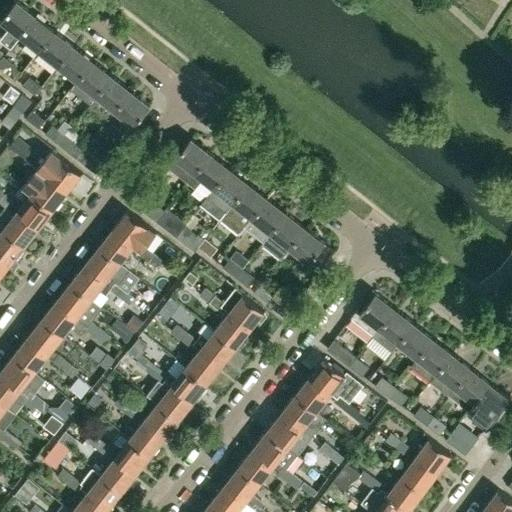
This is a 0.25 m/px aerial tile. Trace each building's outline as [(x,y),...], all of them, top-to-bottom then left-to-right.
[(1,37),(11,45),(35,14),(17,0),(15,0),(1,19),(10,26),(1,37)] [(20,35),(39,49),(55,29),(35,14),(11,45),(11,46),(20,35)] [(39,49),(58,65),(74,45),(55,29),(39,49)] [(93,60),(74,45),(58,65),(77,79),(93,60)] [(0,58),(0,67),(10,75),(17,65),(3,54),(0,58)] [(77,79),(71,86),(70,88),(89,103),(112,74),(93,60),(77,79)] [(89,103),(108,118),(131,89),(112,74),(89,103)] [(36,95),(36,94),(43,85),(29,75),(22,84),(36,95)] [(134,124),(150,104),(131,89),(108,118),(109,118),(116,110),(134,124)] [(23,93),(15,103),(24,110),(32,100),(23,93)] [(14,103),(7,112),(17,119),(24,110),(14,103)] [(26,117),(39,127),(45,119),(32,108),(26,117)] [(0,121),(9,127),(10,128),(17,119),(7,112),(0,121)] [(53,123),(45,133),(58,143),(65,133),(66,133),(72,125),(66,120),(59,128),(53,123)] [(84,148),(66,133),(65,133),(58,143),(76,157),(84,148)] [(15,135),(8,144),(17,151),(20,153),(25,147),(24,142),(15,135)] [(191,137),(168,166),(188,181),(211,152),(191,137)] [(8,144),(0,153),(0,166),(2,168),(17,151),(8,144)] [(85,146),(84,148),(76,157),(96,173),(105,162),(85,146)] [(82,172),(61,155),(52,148),(35,171),(37,172),(39,169),(67,191),(82,172)] [(202,201),(203,201),(230,167),(211,152),(188,181),(195,187),(202,178),(214,186),(202,201)] [(219,218),(220,219),(249,182),(230,167),(203,201),(221,216),(219,218)] [(35,171),(23,185),(53,209),(67,191),(39,169),(37,172),(35,171)] [(220,219),(239,233),(268,197),(249,182),(220,219)] [(31,192),(17,210),(39,227),(53,209),(23,185),(31,192)] [(0,198),(0,201),(8,208),(14,201),(5,193),(0,198)] [(164,209),(146,194),(137,205),(157,221),(168,207),(167,206),(164,209)] [(252,217),(271,231),(286,211),(268,197),(239,233),(239,234),(252,217)] [(186,221),(168,207),(157,221),(176,235),(186,221)] [(144,244),(145,242),(155,230),(127,208),(112,227),(134,244),(140,249),(143,245),(144,244)] [(17,210),(3,228),(25,245),(39,227),(17,210)] [(290,246),(305,226),(286,211),(271,231),(271,232),(265,240),(283,255),(290,246)] [(187,222),(186,221),(176,235),(195,250),(198,246),(198,247),(206,237),(205,236),(204,237),(187,223),(187,222)] [(321,270),(328,261),(326,260),(335,249),(305,226),(290,246),(321,270)] [(112,227),(98,245),(120,262),(134,244),(112,227)] [(3,228),(0,231),(0,254),(11,263),(25,245),(3,228)] [(218,247),(206,237),(198,247),(211,256),(218,247)] [(139,250),(137,252),(147,260),(154,252),(144,244),(143,245),(140,249),(139,250)] [(112,285),(115,280),(119,276),(113,271),(120,262),(98,245),(84,263),(112,285)] [(164,260),(154,252),(147,260),(158,268),(164,260)] [(0,254),(0,276),(11,263),(0,254)] [(223,266),(236,276),(243,267),(247,261),(240,256),(236,261),(230,257),(223,266)] [(115,280),(112,285),(84,263),(70,281),(92,298),(99,289),(106,294),(110,288),(119,296),(125,288),(115,280)] [(236,276),(249,286),(256,276),(243,267),(236,276)] [(190,269),(184,276),(193,283),(199,276),(190,269)] [(254,290),(271,304),(280,293),(263,279),(254,290)] [(84,321),(87,316),(92,320),(102,307),(92,298),(70,281),(56,299),(84,321)] [(199,294),(209,302),(215,294),(205,286),(199,294)] [(264,309),(243,292),(235,286),(224,301),(215,294),(209,302),(219,310),(222,307),(227,312),(228,311),(250,328),(264,309)] [(136,296),(125,288),(119,296),(130,304),(136,296)] [(358,308),(351,316),(374,333),(379,327),(395,307),(375,292),(361,310),(358,308)] [(87,316),(84,321),(56,299),(42,317),(64,334),(71,325),(81,333),(86,328),(91,332),(97,324),(92,320),(87,316)] [(228,311),(227,312),(222,307),(219,310),(216,313),(222,318),(214,329),(235,346),(237,345),(240,347),(247,338),(243,336),(250,328),(228,311)] [(379,327),(398,342),(414,322),(395,307),(379,327)] [(136,331),(144,320),(134,313),(126,324),(136,331)] [(42,317),(28,335),(49,352),(64,334),(42,317)] [(398,342),(417,357),(433,337),(414,322),(398,342)] [(171,330),(181,338),(187,330),(177,323),(171,330)] [(107,332),(97,324),(91,332),(101,339),(107,332)] [(128,340),(134,330),(125,324),(119,334),(128,340)] [(200,334),(197,338),(187,330),(181,338),(192,346),(194,343),(199,347),(200,347),(221,364),(235,346),(214,329),(206,339),(200,334)] [(111,335),(107,332),(101,339),(105,343),(111,335)] [(28,335),(14,353),(35,370),(49,352),(28,335)] [(417,357),(412,364),(430,379),(452,352),(433,337),(417,357)] [(357,355),(334,338),(327,348),(349,365),(357,355)] [(107,367),(114,358),(97,345),(89,354),(96,359),(107,367)] [(207,382),(221,364),(200,347),(199,347),(185,365),(207,382)] [(430,379),(449,394),(471,366),(452,352),(430,379)] [(14,353),(0,370),(0,371),(21,388),(35,370),(14,353)] [(370,366),(357,355),(349,365),(363,375),(370,366)] [(136,361),(152,374),(159,366),(148,358),(145,361),(139,357),(136,361)] [(309,375),(331,392),(337,396),(340,393),(350,401),(364,383),(346,370),(344,373),(324,357),(309,375)] [(79,369),(68,361),(63,368),(73,376),(79,369)] [(171,383),(193,400),(207,382),(185,365),(177,376),(171,371),(168,374),(159,366),(152,374),(163,382),(165,378),(171,383)] [(449,394),(468,408),(490,381),(471,366),(449,394)] [(0,371),(0,400),(7,406),(21,388),(0,371)] [(75,385),(89,395),(97,384),(84,373),(75,385)] [(309,375),(295,393),(317,410),(331,392),(309,375)] [(382,375),(375,384),(375,385),(388,394),(395,385),(382,375)] [(232,396),(240,388),(229,377),(221,386),(232,396)] [(488,424),(509,397),(490,381),(468,408),(488,424)] [(171,383),(157,401),(179,418),(193,400),(171,383)] [(408,394),(395,385),(388,394),(401,404),(408,394)] [(96,408),(102,399),(94,393),(88,402),(96,408)] [(295,393),(281,411),(302,428),(317,410),(295,393)] [(350,401),(340,393),(337,396),(334,400),(344,408),(350,401)] [(130,402),(120,395),(114,402),(124,410),(130,402)] [(44,412),(43,412),(44,412),(47,409),(50,405),(40,397),(34,404),(44,412)] [(67,409),(70,412),(76,404),(66,397),(60,405),(61,405),(62,405),(67,409)] [(157,401),(143,419),(165,436),(179,418),(157,401)] [(360,409),(350,401),(344,408),(354,416),(360,409)] [(141,411),(130,402),(124,410),(135,418),(141,411)] [(421,404),(414,413),(414,414),(426,423),(434,414),(421,404)] [(267,429),(288,446),(288,445),(302,428),(281,411),(267,429)] [(63,422),(55,415),(52,413),(43,425),(54,434),(63,422)] [(447,424),(434,414),(426,423),(440,433),(447,424)] [(143,419),(129,437),(151,454),(165,436),(143,419)] [(0,427),(0,436),(6,441),(12,433),(2,425),(0,427)] [(298,453),(288,445),(288,446),(267,429),(253,447),(274,464),(280,469),(283,465),(286,468),(287,467),(298,453)] [(466,453),(473,443),(453,429),(446,438),(466,453)] [(86,439),(96,446),(102,438),(92,431),(86,439)] [(385,439),(396,447),(401,439),(391,431),(385,439)] [(107,450),(114,456),(115,455),(137,472),(151,454),(129,437),(122,432),(111,445),(102,438),(96,446),(105,453),(107,450)] [(16,448),(21,442),(22,440),(12,433),(6,441),(16,448)] [(451,453),(429,436),(415,455),(437,472),(451,453)] [(331,445),(321,437),(315,444),(325,452),(331,445)] [(59,439),(44,458),(56,467),(70,448),(59,439)] [(396,447),(406,454),(412,447),(401,439),(396,447)] [(260,482),(274,464),(253,447),(239,465),(260,482)] [(344,456),(335,448),(329,455),(339,462),(344,456)] [(303,472),(310,460),(300,454),(293,465),(303,472)] [(114,456),(101,473),(122,490),(137,472),(115,455),(114,456)] [(415,455),(401,474),(423,490),(437,472),(415,455)] [(252,492),(260,482),(239,465),(224,483),(246,500),(252,504),(254,501),(257,503),(261,499),(252,492)] [(277,472),(287,480),(293,473),(287,467),(286,468),(283,465),(280,469),(277,472)] [(57,475),(68,482),(73,475),(63,467),(57,475)] [(358,476),(368,484),(374,476),(364,468),(358,476)] [(101,473),(87,491),(108,508),(122,490),(101,473)] [(303,481),(293,473),(287,480),(297,488),(303,481)] [(350,481),(340,473),(334,481),(344,489),(350,481)] [(401,474),(388,492),(410,508),(423,490),(401,474)] [(83,483),(73,475),(68,482),(78,490),(83,483)] [(368,484),(379,491),(384,483),(374,476),(368,484)] [(224,511),(236,511),(246,500),(224,483),(210,501),(224,511)] [(511,511),(511,498),(498,488),(484,507),(489,511),(511,511)] [(87,491),(72,509),(76,511),(105,511),(108,508),(87,491)] [(388,492),(374,511),(376,511),(407,511),(410,508),(388,492)] [(224,511),(210,501),(201,511),(224,511)] [(261,511),(264,509),(257,503),(254,501),(252,504),(252,505),(249,509),(253,511),(261,511)] [(44,511),(45,511),(35,503),(29,511),(30,511),(44,511)]
